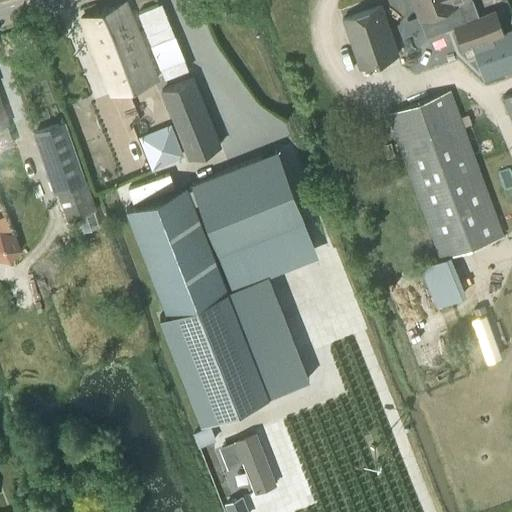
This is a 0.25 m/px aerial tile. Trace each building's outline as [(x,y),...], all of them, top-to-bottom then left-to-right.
[(125,0),(79,18),(109,96),(155,78),(125,0)] [(411,0),(418,18),(459,3),(466,21),(453,26),(462,49),(472,45),(484,78),(511,68),(511,29),(502,33),(493,10),(476,16),(470,0),(411,0)] [(381,6),(379,6),(342,19),(358,67),(397,53),(381,6)] [(240,19),(235,8),(225,13),(229,23),(240,19)] [(187,158),(219,145),(192,78),(160,91),(187,158)] [(441,258),(501,236),(448,92),(388,114),(441,258)] [(511,119),(511,92),(503,97),(511,119)] [(157,164),(170,133),(138,120),(125,151),(157,164)] [(33,133),(53,191),(56,191),(65,217),(94,207),(64,122),(33,133)] [(20,158),(16,147),(1,144),(0,144),(0,168),(10,170),(20,158)] [(266,275),(317,255),(276,151),(190,184),(231,288),(266,275)] [(166,314),(226,290),(185,186),(125,209),(166,314)] [(383,275),(393,319),(410,315),(400,271),(383,275)] [(307,379),(266,275),(231,288),(226,290),(166,314),(158,317),(199,421),(307,379)]
